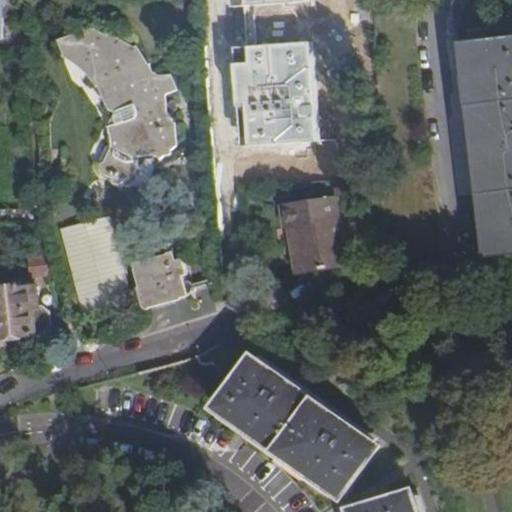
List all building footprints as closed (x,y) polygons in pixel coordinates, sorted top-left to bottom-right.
[(327,0),(330,38),(367,36),(367,19),(372,18),(370,0),(327,0)] [(174,90),(169,77),(158,78),(151,74),(136,51),(111,37),(108,39),(98,32),(87,32),(64,40),(67,54),(95,76),(105,94),(112,107),(118,111),(111,127),(115,149),(108,164),(105,164),(102,169),(106,174),(117,178),(116,182),(120,184),(122,181),(129,184),(135,179),(134,169),(138,160),(150,159),(154,154),(160,158),(169,152),(169,150),(175,146),(173,123),(164,111),(164,93),(174,90)] [(511,35),(471,41),(497,256),(511,254),(511,35)] [(336,201),(284,209),(287,228),(292,228),(300,273),(347,265),(336,201)] [(0,224),(40,224),(39,210),(0,210),(0,224)] [(139,302),(116,216),(66,229),(90,316),(139,302)] [(176,254),(137,263),(148,305),(150,307),(189,296),(184,277),(187,276),(184,260),(177,261),(176,254)] [(23,284),(0,286),(0,322),(1,331),(0,331),(0,344),(9,343),(9,336),(38,333),(36,307),(41,307),(39,288),(23,288),(23,284)] [(257,359),(222,407),(346,495),(380,447),(257,359)] [(419,511),(413,492),(357,509),(357,511),(419,511)]
